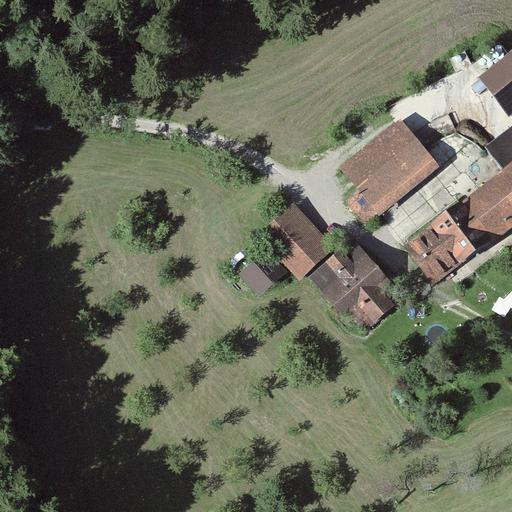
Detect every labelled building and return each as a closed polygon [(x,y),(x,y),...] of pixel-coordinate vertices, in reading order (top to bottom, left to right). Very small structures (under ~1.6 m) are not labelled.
[(511,117),(511,64),(505,57),(474,85),(507,122),(511,117)] [(398,125),(339,168),(377,219),(436,176),(398,125)] [(425,233),(403,250),(429,283),(486,239),(488,242),(511,223),(511,164),(455,209),(451,204),(421,228),(425,233)] [(268,249),(240,275),(265,302),(296,274),(301,279),(333,250),(292,205),(256,237),(268,249)] [(352,244),(308,282),(347,327),(362,315),(373,327),(391,311),(382,301),(393,291),(352,244)]
